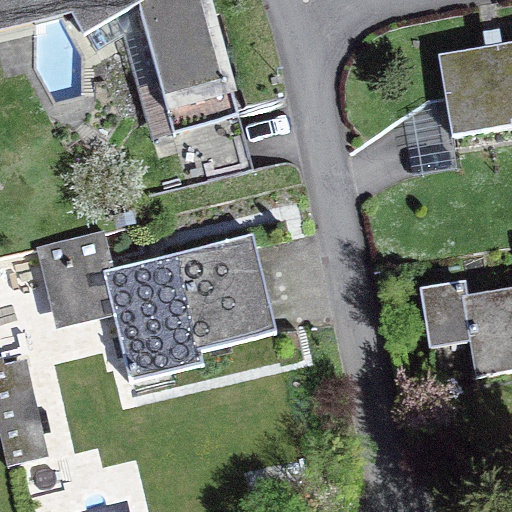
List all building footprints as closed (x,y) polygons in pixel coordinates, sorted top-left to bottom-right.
[(151,0),(0,0),(0,33),(70,17),(84,40),(139,8),(152,1),(151,0)] [(234,98),(238,96),(211,0),(151,0),(152,1),(139,8),(172,137),(176,136),(182,167),(241,164),(229,122),(240,119),(234,98)] [(485,48),(438,56),(451,140),(511,130),(511,44),(503,46),(501,32),(483,35),(485,48)] [(277,336),(253,236),(153,259),(113,269),(105,232),(36,248),(56,332),(112,319),(128,386),(206,368),(202,354),(277,336)] [(474,380),(511,373),(511,290),(468,297),(466,283),(418,290),(428,352),(469,345),(474,380)] [(51,376),(61,373),(58,363),(28,370),(25,360),(5,365),(3,358),(0,358),(0,442),(7,471),(70,456),(51,376)]
